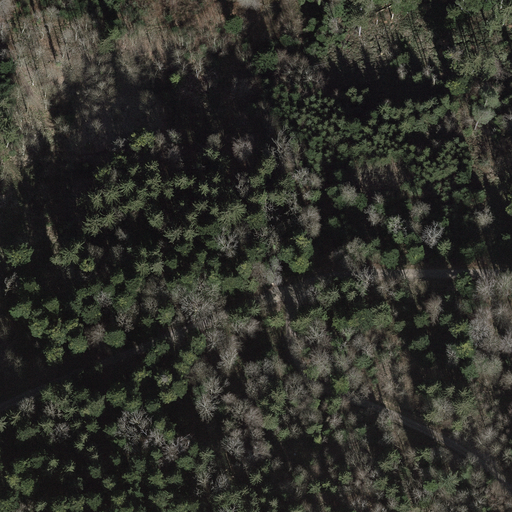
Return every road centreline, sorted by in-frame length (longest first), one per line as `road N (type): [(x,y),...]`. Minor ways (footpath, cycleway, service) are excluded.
road 1 (track): [(511,494),(447,439),(306,374),(291,341),(296,288)]
road 2 (track): [(296,288),(0,405)]
road 3 (track): [(296,288),(353,271),(511,271)]
